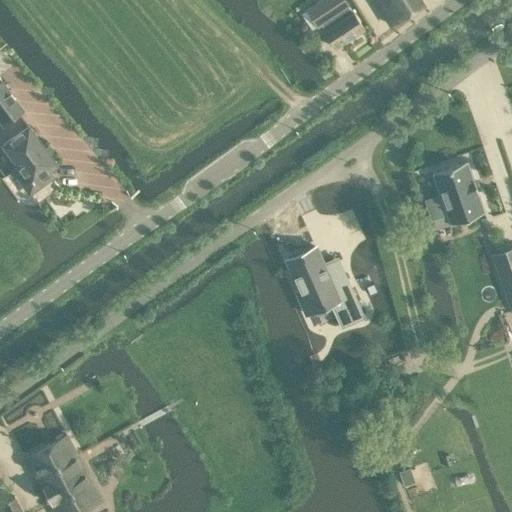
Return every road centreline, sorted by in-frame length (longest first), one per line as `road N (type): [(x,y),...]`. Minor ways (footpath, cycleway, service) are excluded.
road 1 (unclassified): [(0,405),(511,35)]
road 2 (tertiary): [(456,0),(0,332)]
